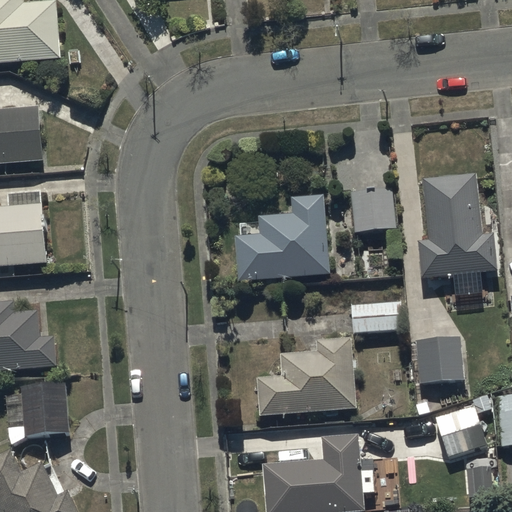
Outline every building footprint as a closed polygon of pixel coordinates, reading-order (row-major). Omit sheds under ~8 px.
[(0,0),(0,64),(65,59),(60,1),(28,3),(27,0),(0,0)] [(0,165),(46,162),(42,108),(0,110),(0,165)] [(480,174),(425,179),(431,241),(422,242),(425,277),(501,270),(498,232),(485,234),(480,174)] [(395,188),(353,192),(356,232),(398,228),(395,188)] [(0,207),(0,265),(49,262),(44,193),(11,195),(12,207),(0,207)] [(296,197),(296,214),(261,217),(262,235),(239,236),(242,279),(330,274),(328,196),(296,197)] [(0,371),(59,367),(57,336),(43,337),(41,311),(18,312),(17,301),(0,302),(0,371)] [(404,303),(353,305),(355,332),(405,330),(404,303)] [(284,354),(286,377),(262,378),(263,415),(362,410),(358,336),(318,338),(319,352),(284,354)] [(463,338),(418,340),(420,382),(466,380),(463,338)] [(68,383),(24,385),(27,435),(71,432),(68,383)] [(511,394),(499,394),(498,444),(511,443),(511,394)] [(475,405),(437,417),(450,458),(488,446),(475,405)] [(325,438),(326,460),(266,465),(269,511),(348,511),(368,510),(362,435),(325,438)] [(25,470),(13,449),(0,455),(0,503),(4,511),(82,511),(70,489),(61,494),(43,460),(25,470)] [(493,467),(468,470),(471,497),(496,494),(493,467)]
